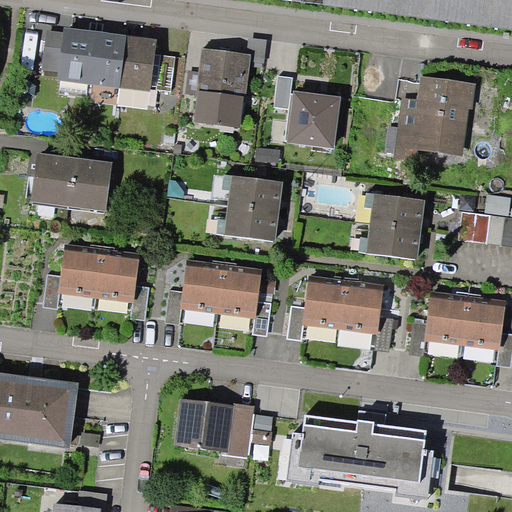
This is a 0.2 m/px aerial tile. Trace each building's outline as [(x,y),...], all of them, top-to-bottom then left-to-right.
[(511,0),(320,0),(320,2),(511,26),(511,0)] [(148,99),(154,45),(56,33),(50,87),(148,99)] [(238,131),(246,59),(197,53),(189,126),(238,131)] [(470,89),(416,81),(405,153),(458,161),(470,89)] [(335,148),(340,104),(289,98),(283,142),(335,148)] [(113,160),(37,151),(31,200),(107,209),(113,160)] [(276,186),(226,181),(219,242),(270,247),(276,186)] [(422,204),(370,198),(363,260),(414,267),(422,204)] [(504,219),(435,211),(431,243),(501,250),(504,219)] [(127,310),(134,259),(58,249),(51,300),(127,310)] [(250,323),(256,273),(182,264),(175,314),(250,323)] [(373,340),(380,289),(301,279),(294,330),(373,340)] [(503,305),(427,295),(420,344),(496,354),(503,305)] [(75,391),(0,381),(0,448),(67,458),(75,391)] [(253,415),(178,405),(170,453),(248,462),(253,415)] [(346,422),(342,469),(456,483),(461,435),(346,422)]
